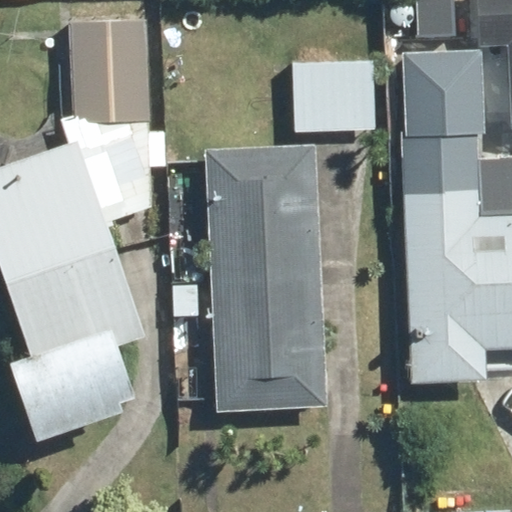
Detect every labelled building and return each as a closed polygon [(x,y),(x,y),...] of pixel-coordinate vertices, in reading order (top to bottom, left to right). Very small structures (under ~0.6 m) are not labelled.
[(149,15),(68,23),(78,115),(158,107),(149,15)] [(292,58),(296,129),(382,124),(378,54),(292,58)] [(147,400),(125,332),(138,329),(82,140),(0,164),(0,243),(30,346),(7,353),(33,436),(147,400)] [(334,402),(321,150),(209,155),(222,408),(334,402)] [(481,345),(511,342),(511,209),(477,212),(475,151),(405,153),(412,367),(482,365),(481,345)]
